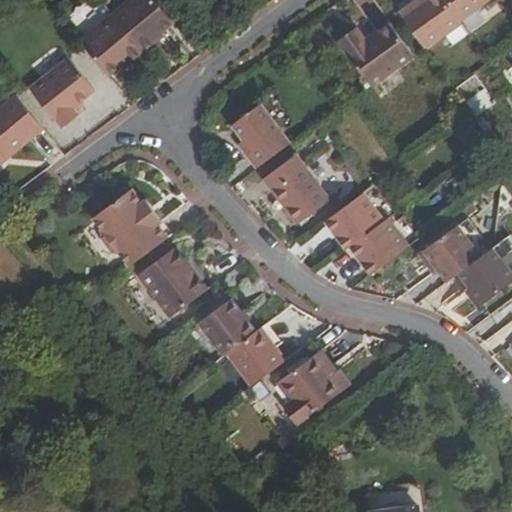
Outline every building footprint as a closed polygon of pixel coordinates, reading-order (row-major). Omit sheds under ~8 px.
[(176,22),(157,0),(131,0),(115,14),(146,51),(159,41),(156,37),(165,30),(176,22)] [(397,13),(424,49),(458,24),(455,21),(440,0),(421,0),(415,5),(412,2),(397,13)] [(440,0),(455,21),(483,0),(440,0)] [(146,51),(115,14),(84,39),(113,74),(123,64),(132,57),(134,61),(146,51)] [(342,47),(372,86),(412,57),(389,25),(365,42),(358,35),(355,31),(339,43),(342,47)] [(167,34),(165,30),(156,37),(159,41),(167,34)] [(74,106),(83,99),(97,89),(72,57),(33,88),(57,120),(59,119),(65,128),(81,115),(77,109),(74,106)] [(132,57),(123,64),(126,68),(134,61),(132,57)] [(488,107),(467,80),(454,90),(475,116),(488,107)] [(0,164),(46,127),(19,94),(0,110),(0,164)] [(86,103),(83,99),(74,106),(77,109),(86,103)] [(250,155),(259,167),(294,140),(266,101),(234,124),(244,138),(254,152),(250,155)] [(240,141),(250,155),(254,152),(244,138),(240,141)] [(267,175),(301,221),(333,198),(299,152),(267,175)] [(122,252),(132,265),(171,236),(160,220),(163,218),(148,197),(144,200),(134,187),(96,217),(106,230),(106,237),(115,250),(122,252)] [(364,260),(372,271),(411,242),(389,213),(384,216),(365,190),(329,217),(337,228),(350,246),(352,244),(364,260)] [(445,280),(478,254),(453,223),(421,248),(436,268),(445,280)] [(466,289),(478,305),(511,279),(511,241),(506,234),(487,249),(458,270),(470,285),(466,289)] [(210,287),(178,246),(142,273),(174,314),(210,287)] [(433,270),(436,268),(421,248),(418,250),(433,270)] [(232,296),(201,320),(227,352),(233,348),(257,329),(232,296)] [(233,348),(256,377),(286,355),(263,324),(257,329),(233,348)] [(288,399),(302,417),(342,386),(333,373),(330,376),(324,367),(328,364),(316,350),(278,378),(292,396),(288,399)] [(371,510),(419,504),(417,486),(368,493),(371,510)]
